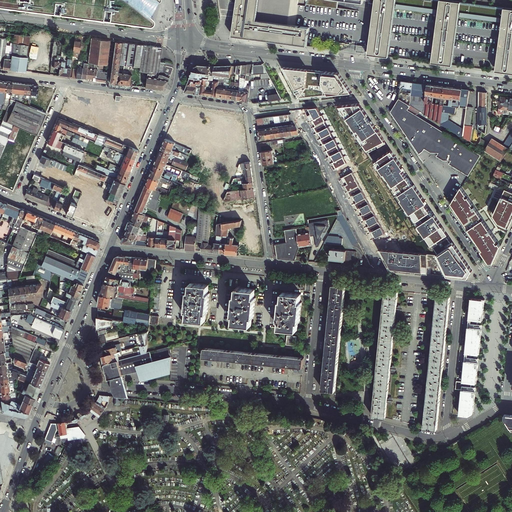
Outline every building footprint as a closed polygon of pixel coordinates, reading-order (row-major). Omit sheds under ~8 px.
[(0,0),(0,5),(47,11),(154,23),(156,22),(157,21),(158,20),(158,18),(158,16),(153,12),(158,4),(159,0),(0,0)] [(239,36),(313,46),(316,27),(307,26),(307,31),(302,30),(303,26),(263,21),(265,0),(304,0),(304,4),(341,9),(342,0),(347,0),(367,2),(367,0),(243,0),(243,4),(239,36)] [(511,7),(455,0),(382,0),(375,54),(395,57),(402,7),(445,13),(439,62),(459,65),(466,16),(509,22),(502,71),(511,72),(511,7)] [(64,33),(64,36),(63,42),(63,47),(69,48),(71,34),(64,33)] [(28,56),(31,35),(15,34),(13,43),(12,54),(28,56)] [(63,36),(55,35),(53,54),(56,54),(58,42),(63,43),(63,36)] [(73,54),(72,56),(79,57),(80,52),(82,38),(82,36),(78,35),(78,40),(74,40),(73,46),(73,54)] [(90,51),(88,63),(94,64),(98,64),(98,62),(108,63),(108,62),(107,60),(110,39),(92,37),(90,51)] [(122,47),(121,52),(120,57),(119,62),(119,63),(124,64),(129,65),(135,65),(138,66),(140,66),(140,71),(145,72),(148,72),(158,74),(160,61),(162,46),(143,44),(122,41),(122,47)] [(11,42),(10,45),(9,53),(6,52),(4,68),(8,68),(10,68),(12,54),(13,43),(11,42)] [(26,71),(28,56),(12,54),(10,68),(23,70),(26,71)] [(60,66),(61,61),(61,60),(61,57),(62,55),(57,55),(57,57),(55,57),(55,60),(54,67),(54,68),(55,68),(55,67),(60,68),(60,66)] [(158,76),(169,77),(171,71),(173,67),(173,64),(160,61),(158,74),(158,76)] [(103,65),(108,65),(108,63),(98,62),(98,64),(96,75),(96,80),(102,81),(106,81),(107,71),(102,70),(103,65)] [(194,70),(211,72),(214,73),(215,66),(211,65),(198,64),(195,66),(194,68),(194,70)] [(247,64),(246,73),(246,77),(245,78),(245,81),(247,82),(248,82),(248,80),(251,80),(251,78),(252,74),(253,65),(253,64),(250,64),(247,64)] [(271,77),(264,65),(258,65),(253,65),(252,74),(255,74),(261,73),(262,78),(271,77)] [(224,81),(229,82),(230,81),(232,68),(232,66),(226,66),(222,66),(219,66),(215,66),(214,73),(213,75),(213,80),(219,81),(224,81)] [(312,96),(353,92),(340,73),(305,70),(283,68),(299,98),(312,96)] [(211,74),(211,72),(194,70),(192,74),(191,76),(207,79),(208,75),(210,75),(209,79),(210,79),(212,79),(213,80),(213,75),(211,74)] [(158,74),(148,72),(146,87),(149,87),(156,88),(158,76),(158,74)] [(169,77),(158,76),(156,88),(157,88),(164,89),(167,82),(169,77)] [(207,79),(191,76),(190,80),(188,85),(201,87),(201,83),(207,84),(207,80),(209,80),(209,81),(210,81),(210,79),(209,79),(208,79),(207,79)] [(240,81),(240,83),(237,100),(239,101),(242,101),(244,86),(245,81),(245,78),(240,77),(240,78),(240,81)] [(9,104),(12,82),(11,82),(7,81),(5,97),(4,99),(1,109),(6,110),(8,105),(9,104)] [(405,88),(412,89),(413,82),(408,82),(401,81),(399,98),(410,105),(411,96),(404,95),(405,88)] [(0,125),(0,143),(5,145),(8,138),(10,133),(13,125),(19,127),(37,135),(43,119),(46,113),(37,109),(29,106),(28,105),(24,104),(22,103),(23,97),(25,83),(20,83),(12,82),(9,104),(8,105),(6,110),(0,125)] [(420,83),(413,82),(412,89),(411,96),(410,105),(421,111),(424,113),(425,102),(428,84),(420,83)] [(30,84),(25,83),(23,97),(28,98),(28,99),(29,99),(28,105),(29,106),(30,97),(31,94),(32,84),(30,84)] [(429,84),(428,84),(425,102),(429,103),(430,95),(434,95),(435,85),(434,85),(429,84)] [(185,92),(199,95),(201,87),(188,85),(186,88),(185,92)] [(438,86),(435,85),(434,95),(433,103),(429,103),(425,102),(424,113),(441,123),(443,105),(452,106),(455,88),(451,87),(445,86),(438,86)] [(459,88),(455,88),(452,106),(456,106),(460,107),(462,89),(459,88)] [(466,89),(462,89),(460,107),(467,108),(467,106),(470,90),(466,89)] [(487,123),(487,92),(479,91),(478,124),(487,125),(487,123)] [(498,114),(509,115),(509,112),(511,97),(505,96),(500,96),(500,101),(499,105),(498,114)] [(480,156),(418,116),(421,111),(410,105),(399,98),(393,109),(391,112),(419,155),(424,152),(425,149),(431,153),(439,153),(437,156),(444,161),(452,161),(449,164),(467,176),(473,167),(480,156)] [(361,105),(360,103),(338,105),(356,131),(355,132),(367,151),(385,141),(374,124),(372,121),(370,122),(367,116),(368,115),(367,114),(361,105)] [(224,117),(224,111),(177,105),(175,125),(202,129),(202,128),(208,129),(208,124),(203,123),(203,124),(195,123),(196,116),(186,115),(187,112),(224,117)] [(456,106),(452,106),(443,105),(441,123),(463,137),(464,129),(448,119),(449,112),(455,113),(456,106)] [(467,106),(467,108),(464,129),(463,137),(471,142),(473,125),(471,124),(473,107),(467,106)] [(335,165),(337,169),(347,163),(343,157),(345,156),(341,150),(340,151),(316,107),(304,109),(306,112),(310,118),(312,123),(317,131),(318,134),(323,143),(324,146),(330,156),(331,159),(335,165)] [(234,131),(245,129),(243,111),(226,113),(227,123),(229,122),(231,141),(235,141),(236,147),(248,146),(247,134),(235,135),(234,131)] [(61,125),(62,125),(65,120),(58,117),(57,119),(55,123),(61,125)] [(60,125),(61,125),(55,123),(54,126),(53,128),(60,131),(62,128),(60,126),(60,125)] [(15,135),(19,127),(13,125),(10,133),(15,135)] [(51,133),(50,136),(58,140),(61,133),(61,132),(60,131),(53,128),(53,129),(51,133)] [(94,141),(97,133),(92,131),(90,137),(89,138),(89,139),(94,141)] [(114,140),(97,133),(94,141),(105,146),(125,154),(135,159),(137,154),(139,151),(133,148),(130,147),(126,145),(123,144),(118,142),(114,140)] [(58,140),(50,136),(48,139),(47,142),(58,147),(61,141),(58,140)] [(194,138),(192,144),(214,152),(219,141),(213,139),(211,145),(194,138)] [(493,138),(490,142),(488,146),(484,143),(481,148),(484,150),(501,162),(509,149),(503,145),(493,138)] [(173,149),(175,143),(165,139),(164,141),(163,145),(173,149)] [(173,149),(180,152),(189,155),(191,150),(175,143),(173,149)] [(180,152),(173,149),(163,145),(162,147),(160,151),(186,161),(189,155),(180,152)] [(108,154),(133,164),(135,161),(135,159),(125,154),(105,146),(103,150),(109,152),(108,154)] [(385,260),(390,270),(406,271),(417,273),(468,278),(471,274),(473,271),(463,257),(455,245),(454,243),(452,244),(446,235),(448,234),(444,229),(442,224),(438,219),(435,214),(433,216),(425,204),(427,203),(421,194),(415,184),(412,186),(402,171),(404,169),(400,163),(391,149),(376,160),(440,255),(379,249),(385,260)] [(82,157),(77,155),(72,153),(72,152),(67,151),(65,150),(63,155),(75,160),(74,164),(78,166),(79,163),(82,157)] [(263,159),(264,165),(274,163),(273,157),(272,150),(262,152),(263,159)] [(189,163),(186,161),(160,151),(159,154),(157,158),(157,159),(167,163),(168,161),(186,169),(189,163)] [(132,167),(133,164),(108,154),(107,157),(114,159),(112,162),(120,166),(130,170),(132,167)] [(39,160),(56,168),(65,171),(67,166),(42,155),(41,157),(39,160)] [(155,162),(154,165),(165,169),(167,170),(178,174),(183,177),(186,171),(167,163),(157,159),(155,162)] [(128,177),(109,169),(108,169),(97,164),(95,167),(99,169),(98,171),(102,173),(106,175),(110,176),(114,178),(115,179),(125,183),(127,179),(128,177)] [(153,168),(152,171),(162,175),(165,169),(154,165),(153,168)] [(110,167),(109,169),(128,177),(129,173),(130,170),(120,166),(120,167),(119,169),(113,167),(112,168),(110,167)] [(252,172),(251,167),(243,169),(244,175),(246,174),(247,176),(253,175),(252,172)] [(236,170),(235,173),(234,177),(233,179),(236,178),(240,177),(241,177),(242,169),(238,170),(237,168),(236,170)] [(178,174),(167,170),(164,176),(175,181),(178,174)] [(507,174),(497,170),(494,176),(501,179),(503,175),(506,176),(507,174)] [(151,174),(149,177),(163,182),(172,186),(176,188),(175,190),(177,191),(179,187),(180,185),(175,183),(161,176),(162,175),(152,171),(151,174)] [(196,176),(191,174),(186,171),(183,177),(187,178),(189,179),(194,181),(196,176)] [(372,236),(374,239),(385,232),(352,172),(341,178),(344,183),(347,189),(350,193),(353,200),(357,206),(360,213),(363,218),(366,224),(369,230),(372,236)] [(100,183),(80,174),(79,177),(99,185),(100,183)] [(5,177),(1,187),(13,192),(17,182),(5,177)] [(54,183),(40,177),(38,181),(40,182),(39,184),(52,189),(54,183)] [(163,182),(149,177),(148,180),(146,185),(164,192),(172,196),(175,190),(176,188),(172,186),(170,190),(169,192),(168,191),(168,190),(161,187),(162,186),(163,182)] [(114,178),(112,183),(123,188),(124,185),(125,183),(115,179),(114,178)] [(110,190),(120,195),(121,192),(123,189),(123,188),(112,183),(112,184),(111,185),(105,182),(104,184),(103,186),(103,187),(110,190)] [(241,190),(254,188),(254,185),(254,182),(243,183),(241,184),(240,184),(241,190)] [(61,190),(62,187),(54,183),(52,189),(57,191),(50,206),(52,207),(53,208),(57,200),(61,190)] [(146,185),(144,190),(143,193),(142,195),(161,203),(161,201),(160,201),(164,192),(146,185)] [(461,186),(450,203),(461,220),(475,241),(489,262),(491,264),(493,264),(496,258),(499,250),(501,246),(461,186)] [(32,189),(28,188),(24,196),(33,199),(44,204),(45,205),(48,198),(49,196),(37,191),(38,189),(33,187),(32,189)] [(255,193),(254,188),(241,190),(229,192),(228,192),(226,195),(224,200),(224,201),(228,200),(231,200),(236,199),(256,196),(255,193)] [(511,221),(511,191),(508,190),(505,189),(494,215),(501,226),(509,229),(511,221)] [(142,195),(141,198),(160,205),(161,203),(142,195)] [(190,203),(185,201),(180,199),(176,197),(172,208),(184,213),(189,215),(190,215),(194,205),(190,203)] [(139,201),(138,203),(147,207),(155,210),(157,206),(159,207),(160,205),(141,198),(139,201)] [(66,213),(72,216),(77,204),(70,201),(66,213)] [(14,205),(7,202),(2,215),(7,217),(9,214),(12,216),(12,215),(16,206),(14,205)] [(137,206),(135,210),(146,215),(148,210),(147,209),(147,207),(138,203),(137,206)] [(191,218),(199,221),(200,207),(194,205),(190,215),(192,216),(191,218)] [(12,227),(13,227),(21,208),(19,207),(16,206),(12,215),(14,216),(12,220),(10,220),(9,224),(12,225),(12,227)] [(212,216),(212,212),(202,208),(200,207),(199,221),(198,226),(197,233),(197,237),(197,241),(203,242),(203,241),(209,242),(209,241),(211,224),(212,216)] [(13,227),(12,230),(18,232),(23,218),(27,210),(25,209),(21,208),(13,227)] [(30,218),(33,213),(30,212),(27,210),(23,218),(29,220),(30,218)] [(149,216),(146,215),(135,210),(134,213),(133,216),(143,220),(143,221),(146,222),(146,223),(148,224),(149,222),(151,223),(151,222),(147,221),(149,216)] [(183,215),(171,210),(168,217),(180,222),(183,215)] [(350,242),(356,239),(341,210),(338,210),(339,215),(336,220),(340,222),(350,242)] [(12,245),(29,252),(29,251),(39,227),(43,217),(40,216),(33,213),(30,218),(34,220),(32,225),(33,226),(31,230),(26,227),(29,220),(23,218),(18,232),(12,245)] [(143,220),(133,216),(132,218),(130,222),(142,227),(143,225),(146,226),(146,225),(149,226),(150,224),(151,223),(149,222),(148,224),(146,223),(146,222),(143,221),(143,220)] [(43,217),(39,227),(42,228),(41,231),(41,232),(44,233),(46,230),(50,232),(52,228),(55,222),(51,220),(46,218),(43,217)] [(158,225),(159,220),(154,218),(151,222),(151,223),(150,224),(149,232),(147,232),(147,236),(149,236),(157,237),(158,231),(158,225)] [(241,220),(222,223),(222,230),(222,235),(227,236),(228,236),(228,228),(241,226),(241,223),(241,220)] [(329,221),(309,224),(309,226),(310,232),(310,233),(311,236),(315,235),(317,247),(319,247),(322,242),(321,236),(324,231),(327,231),(330,227),(329,221)] [(52,228),(64,233),(66,227),(64,226),(57,223),(55,222),(52,228)] [(129,225),(127,229),(147,237),(147,236),(147,232),(147,229),(142,227),(130,222),(129,225)] [(182,230),(171,225),(170,235),(168,248),(173,248),(176,248),(176,243),(175,242),(176,239),(181,240),(182,230)] [(71,229),(66,227),(64,233),(73,237),(75,230),(71,229)] [(135,240),(146,241),(147,237),(127,229),(126,232),(124,236),(135,240)] [(295,261),(299,247),(297,234),(296,229),(285,230),(287,243),(276,244),(277,254),(277,256),(277,259),(295,261)] [(79,242),(82,243),(84,244),(98,249),(99,245),(100,243),(99,240),(75,230),(73,237),(72,239),(74,240),(75,236),(81,239),(79,242)] [(310,232),(297,234),(299,247),(306,246),(312,245),(312,243),(312,240),(311,237),(311,236),(310,233),(310,232)] [(170,235),(163,234),(162,247),(164,247),(168,248),(170,235)] [(135,240),(124,236),(123,239),(122,241),(123,243),(131,244),(146,246),(146,241),(135,240)] [(152,246),(156,246),(157,237),(149,236),(147,246),(152,246)] [(197,241),(197,237),(186,236),(185,249),(191,250),(196,250),(197,241)] [(325,243),(342,245),(342,239),(339,238),(339,237),(328,236),(325,243)] [(231,242),(227,242),(226,253),(229,254),(233,254),(234,246),(233,244),(233,242),(234,238),(231,237),(231,242)] [(97,251),(98,249),(84,244),(82,243),(79,242),(74,240),(72,239),(70,244),(80,248),(87,251),(95,255),(97,251)] [(212,241),(209,241),(209,242),(203,241),(203,242),(202,251),(207,252),(212,252),(214,252),(214,244),(212,244),(212,241)] [(16,277),(18,276),(21,269),(29,252),(12,245),(7,257),(7,271),(1,272),(0,271),(0,278),(5,278),(9,277),(10,277),(16,277)] [(346,249),(331,247),(330,259),(342,261),(356,262),(357,252),(346,250),(346,249)] [(52,255),(89,270),(92,262),(94,258),(95,255),(87,251),(85,255),(81,253),(76,264),(73,263),(75,260),(48,249),(47,253),(52,255)] [(41,265),(83,283),(86,277),(89,270),(52,255),(47,253),(41,265)] [(114,262),(109,274),(113,276),(112,278),(115,279),(121,279),(122,279),(125,279),(133,280),(133,279),(134,274),(129,274),(127,274),(124,274),(125,270),(126,257),(119,256),(116,257),(114,262)] [(140,274),(147,275),(149,259),(145,258),(142,258),(140,274)] [(153,259),(149,259),(147,272),(155,273),(156,263),(156,260),(153,259)] [(83,283),(41,265),(37,263),(34,274),(36,275),(50,281),(52,273),(60,276),(59,288),(65,290),(78,296),(79,294),(82,287),(83,283)] [(108,277),(105,283),(133,288),(134,280),(133,280),(125,279),(122,279),(121,279),(115,279),(112,278),(113,276),(109,274),(108,277)] [(159,309),(162,282),(154,282),(152,300),(152,303),(152,304),(151,308),(159,309)] [(133,288),(105,283),(104,288),(100,295),(115,297),(122,298),(124,298),(152,303),(152,300),(132,296),(133,288)] [(189,291),(187,311),(188,311),(187,319),(205,321),(206,313),(208,313),(209,304),(210,293),(208,293),(209,285),(191,283),(190,291),(189,291)] [(323,390),(336,391),(346,286),(333,285),(331,301),(330,301),(330,305),(331,305),(328,336),(327,336),(326,340),(328,340),(324,371),(323,374),(324,374),(323,390)] [(236,296),(235,295),(233,315),(234,315),(233,324),(252,325),(253,317),(254,317),(255,308),(256,297),(255,297),(255,290),(240,288),(241,286),(239,286),(239,288),(237,288),(236,296)] [(53,296),(51,301),(72,310),(75,303),(77,298),(78,296),(65,290),(64,293),(69,295),(66,301),(53,296)] [(398,291),(385,290),(374,409),(373,415),(373,417),(385,418),(387,403),(388,403),(388,399),(387,399),(390,371),(392,371),(392,367),(390,367),(393,342),(394,342),(395,338),(393,338),(396,311),(397,311),(398,307),(396,307),(398,291)] [(280,309),(279,320),(280,320),(279,328),(297,330),(298,322),(299,322),(301,302),(300,302),(300,296),(301,294),(300,294),(283,292),(282,300),(281,300),(280,309)] [(114,304),(115,297),(100,295),(100,299),(99,306),(102,306),(103,307),(115,309),(121,309),(121,305),(114,304)] [(433,342),(432,342),(432,346),(433,346),(430,375),(429,374),(428,378),(430,378),(427,409),(425,409),(425,413),(426,413),(425,428),(437,430),(450,296),(438,295),(436,311),(435,311),(435,314),(436,314),(433,342)] [(122,298),(115,297),(114,304),(121,305),(122,298)] [(13,298),(8,299),(10,309),(33,308),(33,303),(26,304),(27,305),(25,305),(25,304),(15,304),(13,304),(13,306),(10,306),(10,303),(13,302),(13,298)] [(485,300),(471,298),(468,328),(462,327),(462,329),(461,335),(467,335),(465,361),(459,360),(458,363),(458,368),(464,369),(463,382),(457,381),(456,384),(456,389),(462,390),(459,414),(469,415),(474,413),(476,390),(476,388),(471,387),(472,383),(477,383),(478,369),(478,367),(474,367),(474,362),(479,363),(481,336),(481,334),(477,333),(477,329),(482,329),(485,300)] [(50,311),(68,319),(70,314),(72,310),(51,301),(49,305),(53,306),(50,311)] [(36,308),(34,311),(44,315),(54,319),(54,318),(55,316),(36,308)] [(151,314),(126,310),(121,309),(115,309),(114,316),(125,317),(124,321),(150,325),(150,324),(151,315),(151,314)] [(159,316),(151,315),(150,324),(159,325),(159,316)] [(60,337),(64,329),(52,324),(35,317),(31,327),(54,337),(54,336),(60,338),(60,337)] [(98,323),(98,329),(105,327),(121,323),(121,320),(98,317),(98,323)] [(14,355),(21,358),(26,360),(28,361),(37,341),(45,344),(46,340),(11,325),(11,327),(12,342),(12,343),(13,346),(13,357),(14,355)] [(106,333),(105,329),(98,331),(99,339),(100,344),(119,339),(117,330),(106,333)] [(149,330),(139,333),(140,335),(143,345),(148,343),(149,330)] [(296,336),(287,335),(286,345),(295,345),(296,336)] [(103,356),(118,352),(138,346),(137,343),(124,347),(123,344),(119,345),(119,347),(106,350),(106,348),(101,349),(102,353),(103,356)] [(147,353),(148,343),(143,345),(139,346),(141,354),(147,353)] [(170,347),(158,350),(158,353),(155,354),(155,357),(171,352),(170,347)] [(303,367),(304,358),(204,348),(203,357),(212,358),(212,360),(215,361),(215,362),(220,362),(220,359),(237,361),(237,363),(239,363),(239,364),(245,364),(245,362),(261,363),(261,366),(266,367),(266,366),(269,366),(269,364),(286,366),(286,368),(291,369),(291,368),(294,368),(294,367),(303,367)] [(104,361),(104,364),(120,360),(118,352),(103,356),(104,361)] [(153,361),(150,352),(147,353),(141,354),(120,360),(104,364),(106,370),(107,374),(108,379),(110,380),(112,380),(112,378),(124,376),(124,375),(126,375),(139,372),(142,382),(171,374),(173,356),(153,361)] [(39,357),(36,364),(47,369),(49,365),(50,362),(39,357)] [(47,369),(36,364),(28,361),(26,360),(24,364),(31,367),(30,369),(34,371),(44,375),(46,371),(47,369)] [(28,381),(30,381),(34,371),(30,369),(29,368),(28,370),(27,371),(26,374),(24,379),(28,381)] [(30,381),(40,385),(44,376),(44,375),(34,371),(30,381)] [(124,376),(112,378),(112,380),(112,382),(112,385),(112,387),(112,389),(113,392),(114,394),(116,396),(130,398),(127,388),(124,376)] [(21,391),(35,397),(37,393),(39,388),(40,385),(30,381),(28,381),(25,388),(22,387),(21,391)] [(35,397),(21,391),(20,391),(18,395),(16,394),(16,396),(22,399),(33,403),(34,400),(35,397)] [(109,396),(100,395),(96,402),(92,408),(93,408),(102,415),(103,415),(106,409),(105,408),(108,403),(109,396)] [(1,399),(3,411),(8,413),(22,416),(24,417),(27,415),(29,412),(9,403),(1,399)] [(9,403),(29,412),(31,406),(33,403),(22,399),(20,404),(11,400),(9,403)] [(102,415),(93,408),(90,412),(99,418),(102,415)] [(511,415),(502,414),(511,429),(511,415)] [(51,423),(44,441),(51,444),(56,432),(60,431),(60,434),(61,439),(68,438),(69,441),(84,438),(86,435),(79,427),(67,428),(67,422),(64,422),(60,423),(55,423),(51,423)] [(44,475),(55,456),(47,452),(37,472),(44,475)]
